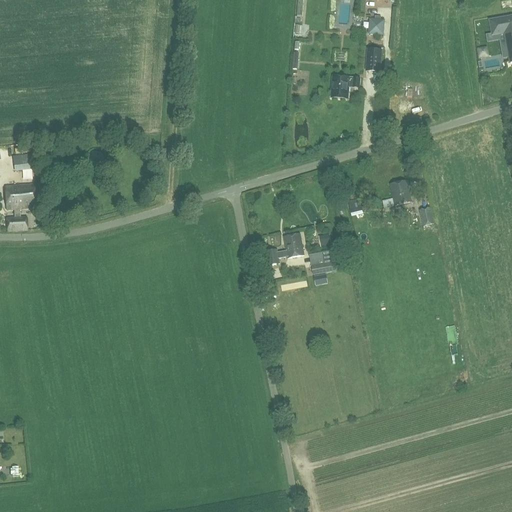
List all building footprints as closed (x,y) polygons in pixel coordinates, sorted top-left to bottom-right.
[(387,31),(388,15),(372,15),(372,31),(387,31)] [(511,18),(490,22),(492,35),(505,33),(507,45),(511,44),(511,18)] [(367,49),(365,72),(380,73),(382,51),(367,49)] [(352,88),(359,88),(359,79),(353,78),(353,79),(349,78),(332,77),(331,98),(347,99),(348,87),(352,87),(352,88)] [(13,157),(14,171),(32,170),(30,155),(13,157)] [(395,206),(411,202),(407,181),(390,185),(395,206)] [(6,218),(7,233),(27,231),(26,217),(20,217),(19,209),(35,208),(33,185),(5,187),(7,210),(14,210),(14,217),(6,218)] [(348,202),(351,216),(363,214),(360,200),(348,202)] [(418,211),(422,227),(434,224),(430,208),(418,211)] [(286,251),(278,253),(279,259),(287,257),(287,259),(304,256),(300,235),(283,238),(286,251)] [(329,235),(318,237),(320,247),(331,245),(329,235)] [(265,252),(268,267),(280,264),(277,250),(265,252)] [(313,275),(334,271),(336,270),(333,251),(321,253),(323,264),(312,266),(313,275)]
